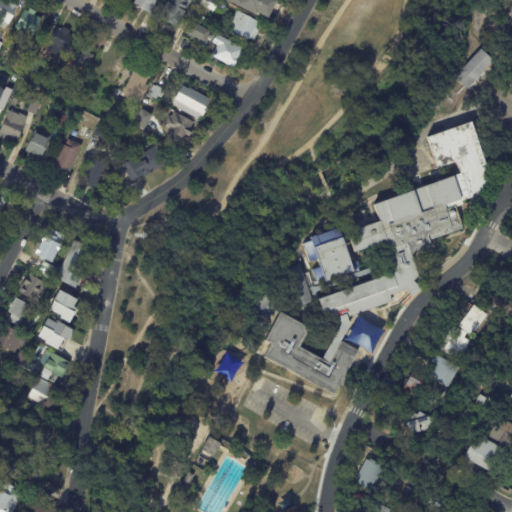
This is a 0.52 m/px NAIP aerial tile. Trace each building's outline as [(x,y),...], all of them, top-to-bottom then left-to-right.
[(18,5),(21,7),(11,25),(10,25),(8,29),(0,25),(0,0),(3,0),(11,3),(12,2),(18,5)] [(161,0),(154,15),(136,6),(139,0),(161,0)] [(181,0),(191,5),(187,14),(188,14),(186,19),(184,18),(179,28),(173,24),(172,26),(159,20),(168,0),(181,0)] [(217,15),(205,8),(209,0),(215,0),(223,4),(217,15)] [(282,13),(275,25),(265,19),(263,22),(243,11),(244,10),(232,4),(233,2),(231,1),(231,0),(272,0),(272,1),(285,8),(282,13)] [(34,10),(38,12),(36,15),(44,19),(35,36),(17,27),(26,10),(29,12),(31,9),(34,10)] [(258,23),(258,24),(263,27),(255,41),(250,39),(249,40),(233,31),(237,24),(232,22),(238,11),(258,23)] [(215,39),(210,48),(198,41),(196,43),(185,36),(193,23),(216,36),(215,39)] [(46,49),(58,27),(64,30),(66,27),(72,31),(71,34),(78,37),(66,60),(46,49)] [(239,66),(236,71),(212,57),(219,47),(216,45),(220,37),(247,53),(239,66)] [(84,41),(94,46),(91,52),(96,55),(84,77),(67,68),(83,40),(84,41)] [(495,63),(470,90),(458,78),(484,49),(497,61),(495,63)] [(108,54),(123,62),(122,64),(128,66),(120,81),(119,80),(114,92),(102,87),(105,79),(100,77),(102,74),(98,73),(107,54),(108,54)] [(30,65),(39,69),(35,79),(25,75),(30,65)] [(135,71),(144,75),(145,72),(151,75),(147,84),(150,86),(144,97),(142,96),(139,103),(135,101),(132,107),(122,102),(125,97),(122,95),(125,87),(126,88),(135,70),(135,71)] [(19,86),(12,83),(16,75),(23,78),(19,86)] [(64,81),(60,89),(54,86),(60,75),(66,77),(64,81)] [(78,88),(83,91),(77,101),(61,92),(66,82),(78,88)] [(165,91),(167,91),(163,98),(160,96),(158,100),(150,95),(155,85),(157,87),(158,85),(164,89),(164,90),(165,91)] [(190,88),(213,101),(207,112),(208,112),(204,118),(202,117),(201,118),(199,117),(198,119),(179,109),(180,107),(174,104),(183,86),(189,90),(190,88)] [(0,110),(0,89),(8,93),(0,110)] [(123,92),(117,102),(112,99),(117,89),(123,92)] [(85,91),(98,98),(92,111),(78,104),(85,91)] [(37,114),(28,111),(34,98),(42,101),(37,114)] [(117,111),(113,121),(104,117),(108,107),(117,111)] [(155,116),(146,131),(133,124),(142,108),(155,116)] [(27,116),(29,117),(28,119),(17,143),(11,140),(10,142),(0,137),(0,131),(10,111),(21,116),(22,114),(27,116)] [(65,127),(57,124),(62,113),(63,114),(64,111),(71,114),(65,127)] [(195,124),(192,129),(195,130),(192,137),(189,135),(183,145),(168,137),(172,130),(165,126),(170,116),(172,118),(176,112),(195,123),(195,124)] [(468,123),(427,137),(438,168),(455,163),(458,174),(371,204),(378,223),(347,234),(312,246),(324,281),(351,271),(342,246),(350,243),(354,255),(384,245),(394,273),(317,299),(322,313),(418,280),(407,250),(461,231),(451,203),(491,189),(468,123)] [(113,144),(97,136),(102,124),(119,132),(113,144)] [(52,137),(53,137),(43,158),(40,157),(38,161),(28,156),(30,152),(27,151),(36,130),(52,137)] [(83,145),(72,172),(65,169),(64,172),(53,167),(63,144),(67,145),(69,139),(83,145)] [(151,175),(147,177),(145,175),(133,182),(124,167),(137,159),(139,161),(155,151),(161,161),(159,162),(163,168),(151,175)] [(112,162),(107,173),(108,173),(105,179),(104,179),(100,189),(88,184),(90,181),(86,179),(95,159),(101,161),(103,158),(112,162)] [(0,193),(10,199),(1,215),(0,214),(0,193)] [(58,232),(67,236),(56,258),(40,250),(50,228),(58,232)] [(84,245),(96,251),(84,275),(78,271),(76,275),(83,279),(78,289),(58,279),(77,241),(84,245)] [(59,269),(54,281),(39,274),(45,262),(59,269)] [(288,270),(299,267),(311,304),(295,310),(282,272),(288,270)] [(32,276),(47,284),(38,302),(21,293),(31,275),(32,276)] [(511,315),(492,302),(497,294),(503,298),(505,294),(507,296),(511,288),(511,315)] [(79,302),(76,307),(78,308),(76,312),(77,312),(71,323),(62,318),(63,316),(51,310),(61,290),(79,300),(79,302)] [(32,312),(30,310),(20,328),(10,322),(14,315),(10,313),(13,308),(11,307),(13,303),(15,304),(18,299),(34,308),(32,312)] [(462,326),(477,306),(489,316),(477,331),(473,336),(462,326)] [(279,313),(307,330),(298,345),(325,362),(338,341),(355,351),(333,389),(261,356),(269,343),(263,340),(279,313)] [(67,325),(68,326),(68,327),(74,330),(69,340),(64,338),(58,350),(45,343),(46,341),(39,336),(48,318),(56,322),(57,320),(67,325)] [(30,339),(24,348),(21,347),(17,354),(0,344),(0,335),(6,325),(30,339)] [(444,351),(456,326),(469,333),(467,339),(472,341),(463,359),(458,356),(457,358),(444,351)] [(63,378),(54,373),(50,380),(43,377),(47,370),(38,365),(47,350),(69,362),(67,365),(70,367),(64,379),(63,378)] [(24,353),(34,359),(32,362),(38,366),(34,373),(18,364),(24,353)] [(436,362),(439,356),(461,369),(450,388),(433,378),(440,366),(435,363),(436,362)] [(399,391),(405,379),(412,383),(416,375),(447,393),(443,400),(434,396),(426,411),(412,402),(414,399),(399,391)] [(64,402),(61,408),(58,406),(56,411),(28,396),(38,376),(66,391),(63,397),(66,398),(64,402)] [(435,429),(426,432),(427,434),(419,436),(419,433),(414,434),(412,424),(416,414),(420,417),(421,413),(425,416),(428,412),(431,414),(433,423),(442,420),(448,441),(440,443),(436,429),(435,429)] [(486,436),(505,447),(511,434),(511,414),(510,414),(506,421),(501,418),(495,427),(492,426),(486,436)] [(65,435),(58,448),(54,446),(49,455),(33,446),(40,434),(33,430),(39,420),(65,435)] [(0,437),(5,429),(17,437),(7,451),(0,446),(0,437)] [(212,437),(222,444),(219,450),(218,449),(214,457),(202,450),(210,436),(212,437)] [(503,456),(495,473),(469,460),(476,445),(481,447),(485,438),(507,449),(503,456)] [(16,448),(28,454),(22,466),(10,460),(16,448)] [(387,467),(373,494),(362,488),(363,486),(358,483),(361,478),(358,477),(367,459),(370,460),(371,459),(387,467)] [(19,468),(13,479),(3,473),(9,462),(19,468)] [(194,476),(189,485),(183,481),(188,472),(194,475),(194,476)] [(183,487),(186,489),(181,498),(175,495),(180,485),(183,487)] [(12,511),(0,511),(0,489),(2,486),(18,495),(14,504),(16,505),(12,511)] [(412,488),(418,492),(405,511),(403,511),(398,509),(410,487),(412,488)] [(452,498),(456,500),(448,511),(438,511),(426,506),(435,488),(452,498)] [(44,501),(60,510),(58,511),(31,511),(33,510),(27,507),(31,499),(38,502),(39,499),(44,501)]
